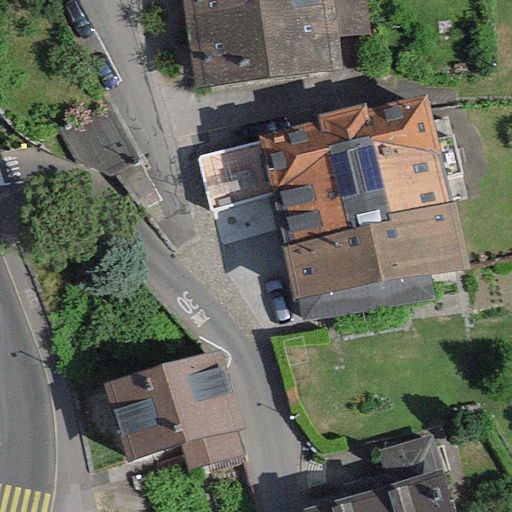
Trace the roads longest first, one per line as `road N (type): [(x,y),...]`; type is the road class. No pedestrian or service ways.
road 1 (residential): [(298,511),(267,394),(220,310),(97,194),(54,181),(0,193)]
road 2 (residential): [(18,511),(25,411),(0,316)]
